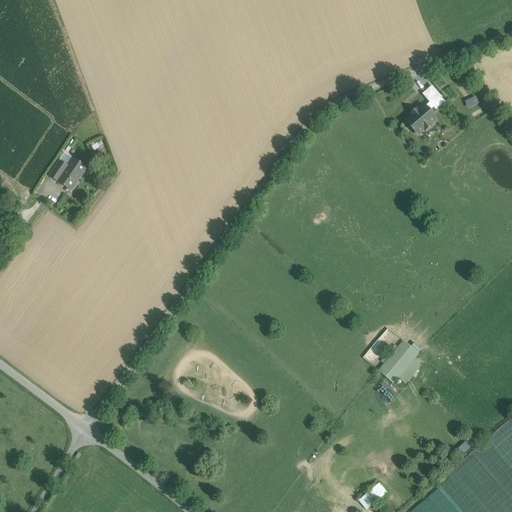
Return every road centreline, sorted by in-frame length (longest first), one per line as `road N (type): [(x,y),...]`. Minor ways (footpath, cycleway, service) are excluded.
road 1 (unclassified): [(511,35),(319,109),(85,429)]
road 2 (unclassified): [(191,511),(85,429)]
